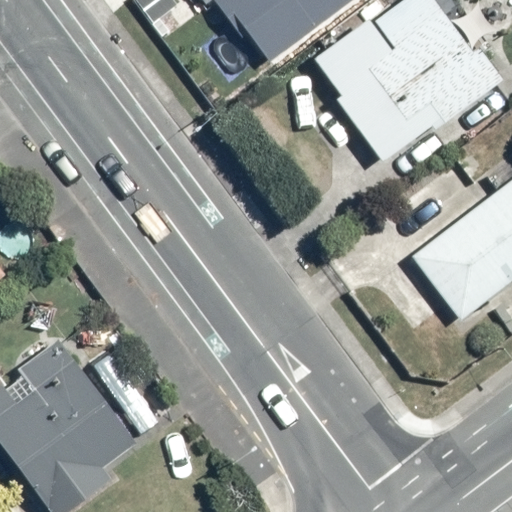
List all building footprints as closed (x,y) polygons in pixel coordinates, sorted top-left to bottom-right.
[(209,0),(253,61),(339,0),(209,0)] [(482,82),(422,0),(386,0),(303,58),(374,162),(482,82)] [(511,270),(511,176),(402,254),(455,313),(511,270)] [(0,283),(10,276),(0,262),(0,283)] [(140,444),(60,341),(0,381),(0,441),(53,511),(70,511),(116,479),(109,468),(140,444)]
